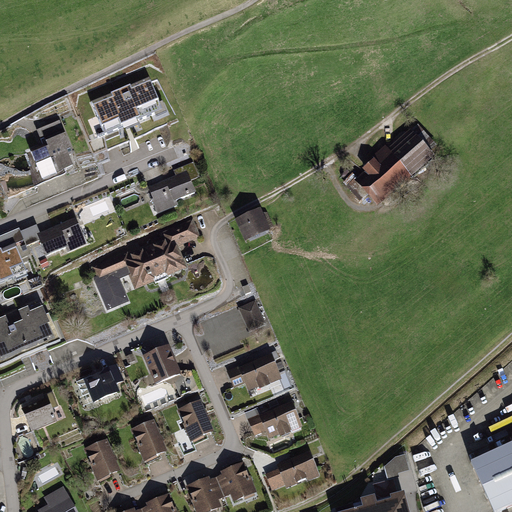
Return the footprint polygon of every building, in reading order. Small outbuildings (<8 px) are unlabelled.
[(130,86),(113,93),(115,97),(96,105),(107,131),(160,108),(149,82),(131,90),(130,86)] [(98,117),(90,119),(95,139),(104,136),(98,117)] [(411,134),(352,183),(377,212),(435,164),(411,134)] [(48,150),(30,157),(40,182),(76,169),(64,138),(46,145),(48,150)] [(176,181),(148,191),(157,216),(177,209),(174,202),(191,196),(186,183),(198,179),(194,166),(173,174),(176,181)] [(261,217),(235,229),(243,247),(269,236),(261,217)] [(137,252),(94,269),(98,280),(95,281),(104,313),(128,306),(121,283),(131,279),(135,293),(186,274),(178,251),(200,244),(193,221),(158,234),(162,246),(157,255),(147,259),(137,252)] [(75,225),(38,239),(45,258),(64,250),(67,256),(84,249),(75,225)] [(17,247),(0,253),(0,290),(29,280),(17,247)] [(255,306),(239,312),(247,332),(263,326),(255,306)] [(46,309),(0,326),(0,365),(59,344),(46,309)] [(169,350),(143,359),(153,386),(179,377),(169,350)] [(270,359),(227,377),(232,390),(242,386),(245,393),(278,380),(270,359)] [(104,378),(87,385),(95,406),(120,396),(116,388),(125,384),(119,367),(102,374),(104,378)] [(46,405),(21,415),(29,436),(54,426),(46,405)] [(200,405),(178,413),(189,443),(211,435),(200,405)] [(292,408),(249,424),(254,437),(264,434),(268,443),(301,431),(292,408)] [(154,425),(131,434),(143,466),(166,457),(154,425)] [(108,444),(85,452),(96,484),(119,476),(108,444)] [(511,445),(470,464),(490,511),(502,511),(511,508),(511,445)] [(280,474),(269,478),(274,490),(282,487),(284,493),(319,481),(310,456),(278,468),(280,474)] [(383,464),(387,480),(410,474),(406,458),(383,464)] [(244,469),(218,479),(226,501),(231,499),(233,506),(255,498),(244,469)] [(215,480),(185,492),(193,511),(219,511),(217,505),(224,502),(215,480)] [(364,511),(407,511),(404,497),(398,498),(394,482),(375,487),(378,499),(362,503),(364,511)] [(74,511),(62,490),(46,499),(50,507),(41,511),(74,511)] [(173,511),(169,501),(142,511),(173,511)]
